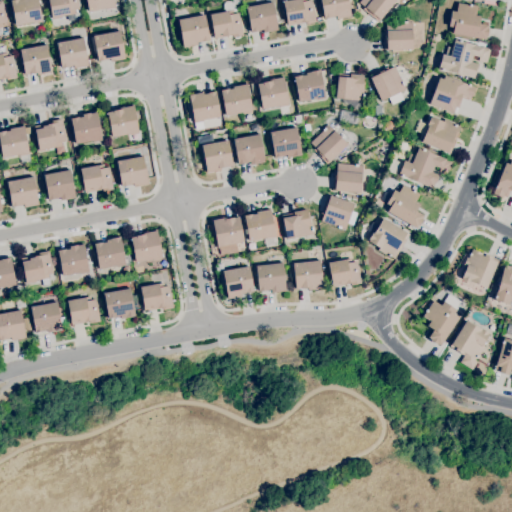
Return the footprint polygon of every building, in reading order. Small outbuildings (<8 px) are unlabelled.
[(15,25),(10,0),(37,0),(42,22),(33,23),(33,22),(15,25)] [(68,21),(67,15),(61,16),(61,17),(52,19),(48,0),(77,0),(79,9),(74,10),(75,13),(74,13),(75,19),(68,21)] [(88,12),(85,0),(113,0),(115,8),(106,9),(106,8),(88,12)] [(214,39),(209,14),(224,12),(223,4),(224,3),(225,3),(225,2),(226,1),(227,1),(228,1),(229,1),(230,1),(231,2),(232,2),(233,2),(232,0),(240,0),(241,3),(235,5),(237,13),(238,13),(242,35),(232,37),(232,35),(214,39)] [(287,25),(282,1),(288,0),(306,0),(307,1),(311,0),(315,22),(305,24),(305,22),(287,25)] [(336,19),(336,16),(323,19),(320,0),(347,0),(350,16),(336,19)] [(395,0),(378,22),(362,9),(364,7),(358,2),(359,0),(395,0)] [(263,33),(263,30),(251,32),(246,7),(272,2),(277,30),(263,33)] [(397,11),(393,7),(398,3),(402,7),(397,11)] [(485,39),(452,34),(453,27),(448,26),(451,11),(456,11),(457,3),(469,5),(469,4),(471,4),(471,5),(476,6),(474,15),(480,16),(478,23),(487,25),(487,28),(488,28),(486,36),(485,36),(485,39)] [(183,47),(181,40),(179,31),(180,31),(178,20),(204,15),(209,40),(197,42),(197,45),(183,47)] [(384,50),(383,30),(386,30),(385,22),(403,22),(403,21),(407,21),(407,22),(411,22),(412,49),(384,50)] [(110,61),(109,59),(97,61),(92,36),(119,31),(121,42),(122,42),(123,50),(124,59),(110,61)] [(73,68),(73,66),(61,68),(56,43),(82,38),(88,66),(73,68)] [(473,78),(442,70),(440,70),(440,69),(438,68),(442,54),(445,55),(447,46),(452,47),(454,39),(458,41),(459,40),(461,40),(461,41),(483,47),(490,49),(486,63),(477,61),(478,57),(472,55),(470,62),(478,64),(475,73),(474,72),(473,78)] [(37,75),(37,73),(24,75),(19,49),(46,44),(51,72),(37,75)] [(0,79),(0,53),(1,53),(1,54),(6,53),(7,56),(12,55),(16,77),(6,79),(6,78),(0,79)] [(380,101),(368,76),(387,67),(388,69),(394,66),(402,82),(405,87),(404,88),(404,89),(398,92),(380,101)] [(298,102),(293,76),(301,75),(306,75),(305,73),(310,72),(310,71),(319,69),(325,97),(324,97),(324,98),(316,100),(316,98),(298,102)] [(355,110),(349,104),(342,103),(343,99),(335,98),(337,73),(349,75),(350,74),(363,75),(363,77),(364,78),(363,94),(363,97),(362,97),(362,101),(364,102),(355,110)] [(455,113),(452,113),(428,104),(438,77),(442,79),(444,75),(467,84),(468,84),(470,84),(470,85),(475,87),(471,97),(470,96),(468,100),(461,98),(458,108),(457,108),(455,113)] [(261,109),(257,84),(262,83),(262,82),(269,81),(269,79),(283,77),(288,105),(279,107),(279,105),(261,109)] [(225,116),(220,90),(228,88),(228,89),(233,88),(232,86),(246,84),(252,112),(243,114),(242,112),(225,116)] [(196,130),(194,123),(188,94),(203,91),(203,94),(207,93),(215,91),(220,116),(202,120),(203,121),(202,121),(203,129),(196,130)] [(325,106),(324,100),(330,98),(332,105),(325,106)] [(111,137),(107,112),(112,111),(119,109),(119,108),(133,105),(134,113),(135,113),(137,121),(136,121),(138,133),(129,135),(129,134),(111,137)] [(356,125),(338,122),(340,110),(359,114),(356,125)] [(75,144),(70,119),(78,117),(82,117),(82,114),(90,113),(96,112),(101,140),(93,142),(92,141),(75,144)] [(449,154),(421,142),(424,134),(415,130),(419,121),(427,124),(430,117),(431,117),(444,122),(445,119),(452,122),(452,123),(454,124),(456,125),(459,127),(455,137),(456,137),(449,154)] [(39,151),(34,126),(50,122),(50,121),(61,119),(66,141),(61,142),(61,146),(48,148),(48,150),(39,151)] [(388,130),(385,128),(384,124),(386,122),(389,121),(392,123),(393,126),(391,129),(388,130)] [(326,164),(312,150),(314,148),(310,142),(323,130),(322,130),(324,128),(324,127),(326,125),(327,126),(328,125),(347,145),(326,164)] [(21,163),(19,154),(2,158),(0,147),(0,131),(5,131),(9,130),(9,129),(23,126),(24,128),(29,127),(30,133),(25,134),(30,161),(21,163)] [(287,158),(286,155),(274,157),(269,132),(295,127),(301,155),(287,158)] [(388,142),(384,139),(389,133),(393,136),(388,142)] [(250,165),(250,163),(237,165),(232,139),(259,134),(264,162),(250,165)] [(206,173),(205,165),(204,165),(203,157),(199,136),(208,135),(210,143),(227,140),(232,166),(220,168),(220,170),(206,173)] [(431,189),(402,176),(401,177),(399,176),(400,175),(397,174),(403,160),(406,161),(409,154),(414,155),(417,148),(421,149),(422,148),(424,149),(424,150),(451,162),(450,164),(451,164),(447,173),(446,175),(438,172),(440,168),(433,166),(431,172),(438,175),(434,183),(433,183),(431,189)] [(133,187),(133,184),(121,187),(116,161),(142,156),(144,168),(146,168),(147,176),(146,176),(148,184),(133,187)] [(506,197),(502,196),(502,198),(492,193),(495,188),(494,187),(495,185),(495,186),(505,162),(508,164),(510,160),(511,160),(511,192),(509,191),(506,197)] [(359,193),(331,190),(333,170),(336,170),(336,163),(354,165),(354,164),(358,164),(360,164),(360,165),(362,166),(359,193)] [(84,193),(79,167),(89,165),(89,167),(103,164),(104,168),(108,167),(113,189),(102,191),(102,189),(84,193)] [(61,201),(60,198),(48,200),(43,174),(69,170),(74,198),(61,201)] [(11,207),(6,182),(33,177),(36,194),(38,193),(39,197),(36,198),(38,204),(24,207),(24,205),(11,207)] [(371,193),(365,192),(366,184),(368,183),(369,177),(375,178),(374,181),(375,182),(371,193)] [(0,182),(0,210),(9,209),(5,182),(0,182)] [(416,228),(387,212),(390,206),(385,203),(393,190),(398,192),(403,184),(412,190),(413,189),(415,190),(414,191),(419,194),(414,202),(419,204),(415,211),(423,216),(421,218),(422,219),(418,226),(417,225),(416,228)] [(343,230),(340,229),(337,228),(337,227),(320,221),(323,214),(320,213),(327,194),(354,204),(345,229),(343,229),(343,230)] [(267,245),(266,237),(249,241),(244,215),(252,214),(256,214),(256,212),(270,209),(275,237),(273,238),(274,244),(267,245)] [(286,239),(282,218),(282,215),(293,213),(293,212),(306,209),(306,212),(308,211),(311,227),(312,227),(312,231),(312,234),(286,239)] [(217,248),(215,235),(214,235),(213,227),(212,220),(226,217),(226,219),(233,217),(234,218),(238,217),(243,242),(225,245),(226,246),(217,248)] [(393,258),(390,256),(389,257),(387,255),(388,255),(385,253),(384,254),(377,250),(379,248),(368,241),(369,240),(368,239),(372,232),(373,233),(382,218),(408,234),(399,249),(393,258)] [(135,262),(130,237),(135,236),(143,235),(142,233),(156,231),(158,237),(165,235),(166,240),(159,242),(160,245),(159,245),(161,258),(152,260),(152,259),(135,262)] [(98,269),(93,244),(102,242),(102,243),(106,242),(106,240),(110,239),(120,237),(120,238),(120,239),(125,265),(116,267),(116,266),(98,269)] [(62,276),(57,251),(65,249),(69,249),(69,246),(77,245),(83,244),(88,272),(79,274),(79,273),(62,276)] [(486,288),(470,281),(469,283),(461,279),(462,278),(461,278),(466,267),(463,265),(466,257),(468,258),(469,255),(468,255),(469,253),(470,253),(471,249),(482,253),(481,256),(483,256),(484,254),(492,257),(491,259),(497,262),(486,288)] [(43,286),(42,279),(35,280),(35,282),(25,284),(20,258),(28,256),(28,258),(34,257),(34,256),(38,255),(38,253),(48,251),(53,273),(48,274),(48,278),(49,285),(43,286)] [(0,288),(0,260),(1,260),(1,259),(10,257),(11,259),(10,259),(15,286),(6,288),(6,287),(0,288)] [(332,287),(327,261),(337,259),(337,260),(346,259),(351,258),(351,262),(356,261),(360,283),(350,285),(350,283),(332,287)] [(307,290),(307,288),(295,289),(292,263),(319,260),(322,288),(307,290)] [(271,293),(270,290),(258,291),(255,266),(282,263),(285,291),(271,293)] [(116,276),(114,268),(122,266),(122,268),(124,266),(127,265),(130,267),(131,270),(129,273),(126,274),(123,272),(124,274),(116,276)] [(508,304),(493,300),(494,298),(493,297),(494,295),(495,295),(503,265),(509,266),(511,266),(511,302),(509,301),(508,304)] [(227,299),(226,290),(225,290),(224,283),(225,283),(222,271),(248,266),(253,291),(241,294),(241,296),(227,299)] [(85,282),(84,274),(94,272),(95,280),(85,282)] [(144,311),(139,286),(149,284),(150,285),(163,283),(164,286),(168,286),(172,308),(162,310),(162,308),(144,311)] [(120,319),(120,316),(107,319),(103,293),(129,288),(134,314),(135,315),(134,315),(134,316),(120,319)] [(439,345),(437,344),(436,345),(430,340),(431,339),(427,337),(432,330),(426,326),(430,320),(429,320),(428,320),(422,316),(425,312),(424,311),(425,309),(426,310),(433,300),(440,305),(443,301),(448,294),(461,303),(456,310),(453,314),(458,318),(439,345)] [(71,325),(66,299),(76,297),(76,299),(90,296),(91,300),(95,299),(99,321),(89,323),(89,322),(71,325)] [(17,308),(15,299),(23,297),(25,307),(17,308)] [(47,333),(47,330),(34,332),(30,308),(56,303),(62,330),(47,333)] [(11,341),(11,338),(0,340),(0,313),(20,310),(25,338),(11,341)] [(25,331),(23,319),(29,317),(31,330),(25,331)] [(471,370),(459,362),(463,356),(449,346),(466,320),(480,329),(481,329),(488,333),(487,334),(489,335),(482,345),(484,347),(480,354),(478,353),(477,355),(478,356),(476,358),(476,357),(474,360),(476,362),(471,370)] [(511,370),(509,369),(508,375),(498,372),(498,371),(493,370),(501,343),(500,343),(501,341),(502,341),(503,338),(511,340),(511,370)]
